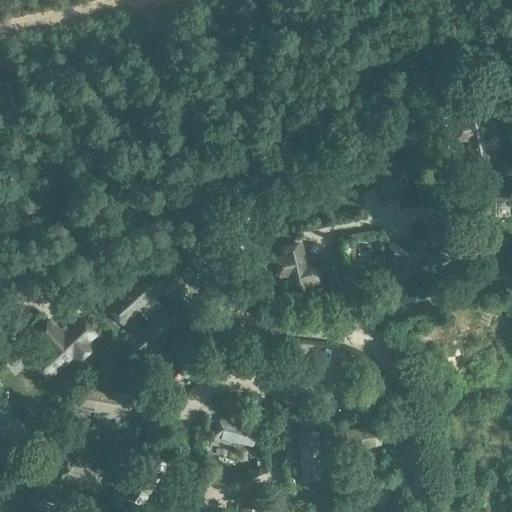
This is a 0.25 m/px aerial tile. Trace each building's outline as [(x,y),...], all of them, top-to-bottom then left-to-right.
[(460,118),(453,120),(458,143),(465,141),(470,164),(493,159),(491,150),(498,148),(494,126),(486,127),(483,110),(482,106),(459,111),(460,118)] [(367,160),(361,161),(367,184),(374,182),(379,204),(402,199),(399,189),(407,187),(402,165),(393,167),(389,147),(366,152),(367,160)] [(390,243),(389,261),(397,261),(397,269),(415,270),(415,262),(439,262),(440,244),(430,244),(430,236),(412,236),(412,244),(390,243)] [(286,277),(291,300),(314,295),(312,285),(319,283),(313,261),(306,263),(301,242),(278,247),(280,255),(273,256),(279,279),(286,277)] [(149,272),(109,308),(122,323),(138,308),(150,322),(128,342),(142,356),(188,315),(174,300),(164,310),(152,296),(162,287),(149,272)] [(50,316),(32,331),(45,346),(34,356),(48,371),(52,375),(74,355),(75,356),(91,341),(89,338),(95,332),(80,315),(63,331),(50,316)] [(55,417),(63,405),(31,384),(24,396),(55,417)] [(92,408),(126,413),(130,395),(82,387),(79,406),(78,408),(92,410),(92,408)] [(0,433),(22,448),(33,430),(0,409),(0,433)] [(259,448),(263,427),(220,417),(215,437),(259,448)] [(348,450),(382,444),(379,425),(331,434),(335,452),(335,455),(349,452),(348,450)] [(286,427),(274,430),(276,440),(289,437),(286,427)] [(297,432),(295,432),(296,446),(298,446),(301,479),(320,479),(316,430),(297,432)] [(0,462),(8,457),(4,448),(0,450),(0,462)] [(154,453),(153,454),(150,452),(125,495),(142,505),(168,463),(165,461),(166,460),(154,453)] [(258,468),(267,466),(266,454),(255,456),(258,468)] [(21,456),(14,466),(23,471),(29,461),(21,456)] [(57,476),(101,494),(108,476),(65,458),(57,476)] [(342,472),(341,458),(330,458),(330,472),(342,472)] [(340,488),(344,508),(344,510),(357,508),(357,505),(388,499),(384,480),(340,488)] [(253,491),(250,499),(262,504),(265,495),(253,491)]
